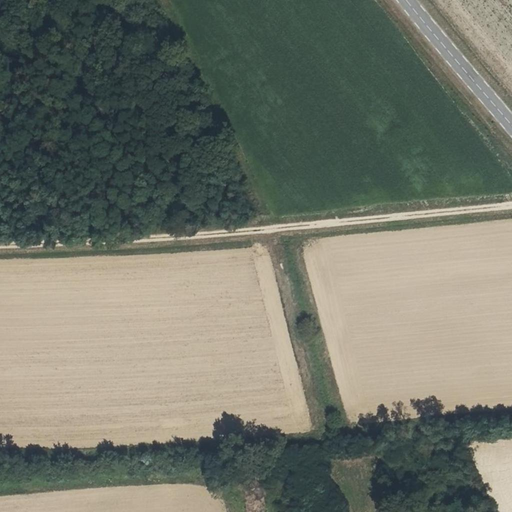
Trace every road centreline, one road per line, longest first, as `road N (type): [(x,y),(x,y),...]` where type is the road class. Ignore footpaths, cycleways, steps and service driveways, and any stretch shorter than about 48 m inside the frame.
road 1 (track): [(511,207),(0,247)]
road 2 (tertiary): [(511,123),(414,0)]
